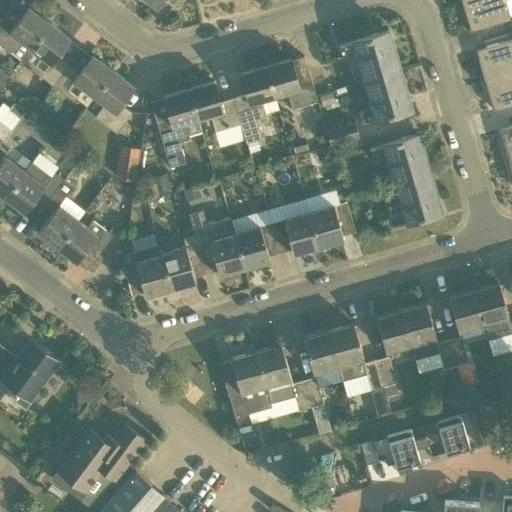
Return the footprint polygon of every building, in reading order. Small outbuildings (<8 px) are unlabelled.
[(461,0),(471,30),(511,18),(505,0),(461,0)] [(29,48),(49,22),(28,6),(15,23),(4,15),(0,20),(0,44),(9,52),(11,50),(22,58),(29,48)] [(49,22),(29,48),(40,56),(31,68),(52,84),(68,63),(57,55),(70,38),(49,22)] [(359,60),(394,49),(388,29),(339,44),(343,56),(357,52),(359,60)] [(511,38),(476,49),(485,79),(511,71),(511,38)] [(365,79),(400,69),(394,49),(359,60),(365,79)] [(94,95),(113,70),(92,54),(79,71),(68,63),(52,84),(74,100),(84,87),(94,95)] [(315,92),(308,68),(304,55),(303,56),(309,75),(297,79),(291,58),(265,65),(274,95),(275,95),(287,91),(292,107),(317,100),(316,95),(315,92)] [(321,63),(309,67),(316,91),(327,88),(328,87),(321,63)] [(246,142),(261,137),(256,118),(266,115),(261,99),(274,95),(265,65),(240,73),(246,94),(233,97),(241,123),(246,142)] [(0,87),(9,76),(0,68),(0,87)] [(371,98),(405,88),(400,69),(365,79),(371,98)] [(121,103),(134,86),(113,70),(94,95),(95,95),(105,103),(95,116),(116,132),(132,111),(121,103)] [(494,109),(511,104),(511,71),(485,79),(494,109)] [(210,114),(215,130),(241,123),(233,97),(220,101),(214,81),(189,88),(197,118),(210,114)] [(170,166),(186,161),(180,141),(189,138),(185,122),(197,118),(189,88),(163,95),(170,116),(156,120),(170,166)] [(362,122),(411,108),(405,88),(371,98),(373,106),(358,110),(362,122)] [(333,91),(319,96),(323,106),(337,102),(333,91)] [(26,110),(14,102),(9,108),(21,117),(26,110)] [(0,143),(6,135),(11,129),(0,120),(0,119),(0,143)] [(331,145),(360,136),(355,120),(326,129),(331,145)] [(509,159),(511,157),(511,125),(500,129),(509,159)] [(0,193),(4,197),(25,169),(32,161),(12,146),(16,142),(7,135),(11,129),(6,135),(0,143),(0,193)] [(389,163),(424,152),(418,132),(369,147),(373,159),(387,155),(389,163)] [(304,135),(290,139),(294,153),(308,149),(304,135)] [(257,139),(246,142),(249,151),(259,148),(257,139)] [(330,148),(316,152),(318,159),(326,164),(334,161),(330,148)] [(395,182),(430,172),(424,152),(389,163),(395,182)] [(82,155),(75,163),(87,173),(94,164),(82,155)] [(54,171),(51,175),(32,161),(25,169),(4,197),(24,212),(35,198),(44,205),(64,178),(54,171)] [(116,166),(115,178),(135,181),(137,168),(116,166)] [(37,232),(57,247),(77,219),(58,205),(73,185),(67,181),(76,169),(74,167),(65,179),(64,178),(44,205),(53,212),(37,232)] [(401,201),(436,191),(430,172),(395,182),(401,201)] [(166,173),(150,178),(155,194),(171,189),(166,173)] [(382,188),(372,191),(375,201),(385,198),(382,188)] [(393,225),(442,211),(436,191),(401,201),(403,209),(389,213),(393,225)] [(355,230),(346,200),(344,192),(336,194),(338,203),(308,211),(318,246),(343,238),(341,229),(353,226),(354,231),(355,230)] [(318,246),(308,211),(271,222),(280,252),(279,247),(291,244),(293,253),(318,246)] [(280,252),(271,222),(269,213),(257,216),(260,225),(235,232),(244,267),(270,259),(267,251),(279,247),(280,252)] [(198,243),(206,273),(205,268),(217,265),(219,274),(244,267),(235,232),(230,216),(207,222),(193,226),(198,243)] [(103,226),(92,218),(86,226),(77,219),(57,247),(76,262),(80,257),(89,264),(88,266),(93,270),(103,256),(98,252),(111,235),(102,227),(103,226)] [(206,273),(198,243),(161,253),(158,244),(170,288),(196,280),(193,272),(205,268),(206,273)] [(170,288),(158,244),(125,253),(123,264),(131,294),(132,294),(131,289),(143,286),(145,295),(170,288)] [(123,264),(125,253),(125,252),(116,251),(114,262),(123,264)] [(509,316),(499,281),(474,289),(483,323),(488,339),(511,332),(511,334),(511,320),(510,321),(508,316),(509,316)] [(458,330),(483,323),(474,289),(448,296),(458,330)] [(443,369),(456,365),(448,338),(437,341),(436,336),(426,302),(401,309),(411,344),(419,372),(442,365),(443,369)] [(386,351),(411,344),(401,309),(376,316),(386,351)] [(383,385),(376,359),(364,362),(362,357),(363,357),(354,322),(328,329),(338,364),(339,364),(347,393),(370,387),(371,389),(370,389),(377,416),(391,412),(386,396),(383,385)] [(313,371),(338,364),(328,329),(303,337),(313,371)] [(456,365),(469,361),(461,334),(448,338),(456,365)] [(0,351),(0,398),(9,386),(28,401),(31,397),(56,364),(66,371),(67,371),(29,342),(18,356),(11,366),(0,358),(0,356),(1,354),(2,355),(3,353),(0,351)] [(292,382),(291,377),(281,343),(256,350),(271,402),(294,395),(298,410),(312,406),(304,379),(292,382)] [(238,427),(238,426),(251,423),(248,411),(272,405),(271,402),(256,350),(230,357),(232,362),(220,366),(230,400),(238,427)] [(376,359),(383,385),(394,383),(396,382),(389,355),(376,359)] [(312,406),(324,402),(316,376),(304,379),(312,406)] [(394,383),(383,385),(386,396),(397,393),(394,383)] [(477,443),(488,440),(479,408),(468,411),(477,443)] [(327,411),(314,414),(318,428),(331,425),(327,411)] [(469,445),(460,414),(436,420),(446,452),(469,445)] [(115,478),(145,438),(124,422),(109,443),(88,427),(57,469),(51,477),(80,499),(103,470),(115,478)] [(419,460),(416,448),(414,440),(410,428),(387,435),(396,466),(419,460)] [(426,437),(414,440),(416,449),(428,446),(426,437)] [(375,451),(362,455),(365,464),(378,460),(375,451)] [(184,511),(136,469),(135,469),(136,470),(98,511),(184,511)] [(330,474),(317,478),(321,490),(334,486),(330,474)] [(511,511),(511,496),(503,495),(502,511),(511,511)] [(420,511),(401,511),(400,511),(478,511),(479,502),(445,500),(443,511),(420,511)]
